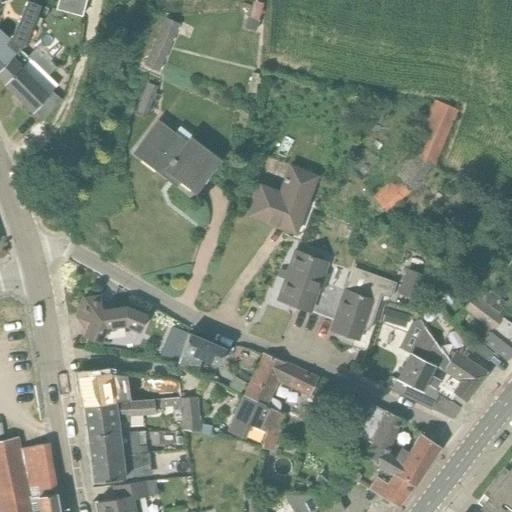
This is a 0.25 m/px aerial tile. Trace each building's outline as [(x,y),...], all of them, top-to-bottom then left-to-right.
[(22,46),(38,11),(42,0),(21,0),(21,1),(26,3),(12,36),(9,40),(19,50),(22,46)] [(81,17),(86,0),(58,0),(56,10),(81,17)] [(238,13),(247,15),(244,27),(255,30),(258,20),(263,3),(252,0),(250,5),(241,2),(238,13)] [(158,71),(168,49),(180,24),(164,16),(143,64),(158,71)] [(0,70),(19,50),(9,40),(0,32),(0,70)] [(57,86),(39,68),(32,62),(19,50),(0,70),(0,79),(33,113),(34,111),(44,120),(61,100),(52,92),(57,86)] [(261,74),(250,73),(248,94),(259,95),(261,74)] [(136,112),(146,115),(157,87),(147,82),(136,112)] [(458,111),(434,101),(411,154),(433,167),(458,111)] [(168,170),(195,191),(216,162),(189,141),(185,146),(157,125),(135,153),(164,175),(168,170)] [(412,193),(433,167),(411,154),(396,174),(372,196),(385,213),(412,193)] [(295,234),(312,190),(317,177),(290,166),(279,193),(259,185),(247,216),(295,234)] [(321,316),(332,285),(325,283),(328,275),(323,273),(326,262),(295,251),(277,300),(321,316)] [(406,269),(398,294),(417,300),(425,276),(406,269)] [(357,340),(371,300),(378,302),(380,295),(390,299),(395,283),(368,274),(361,296),(332,285),(321,316),(333,321),(330,330),(357,340)] [(487,287),(479,298),(498,312),(505,302),(487,287)] [(85,329),(82,336),(99,344),(106,328),(124,326),(139,333),(147,315),(126,307),(114,308),(114,301),(100,303),(99,295),(83,297),(75,316),(85,329)] [(511,353),(511,324),(497,313),(475,297),(465,310),(485,325),(476,336),(507,360),(511,353)] [(386,310),(383,323),(391,325),(394,312),(386,310)] [(429,411),(437,395),(448,401),(453,394),(452,393),(459,383),(442,371),(448,362),(425,330),(415,317),(399,347),(410,353),(391,391),(429,411)] [(218,366),(225,349),(188,334),(178,364),(197,372),(199,367),(202,360),(218,366)] [(477,342),(471,350),(486,362),(492,354),(477,342)] [(464,344),(458,352),(465,357),(471,349),(464,344)] [(486,375),(455,352),(448,362),(442,371),(459,383),(452,393),(466,403),(486,375)] [(263,404),(275,382),(308,397),(318,378),(265,354),(246,396),(263,404)] [(130,402),(126,375),(109,373),(78,377),(82,406),(130,402)] [(282,414),(263,404),(246,396),(230,433),(249,442),(258,427),(276,436),(281,426),(276,424),(282,414)] [(181,428),(199,433),(199,426),(197,398),(179,400),(181,428)] [(154,414),(153,401),(151,401),(130,402),(82,406),(85,435),(118,431),(117,422),(129,421),(128,416),(154,414)] [(387,455),(400,419),(385,411),(366,456),(394,474),(408,452),(400,447),(392,458),(387,455)] [(200,432),(209,434),(211,426),(201,424),(200,432)] [(120,455),(147,452),(147,447),(138,447),(135,432),(118,433),(118,431),(85,435),(88,459),(120,455)] [(369,490),(398,509),(413,486),(439,447),(421,435),(408,452),(394,474),(386,486),(375,479),(369,490)] [(56,511),(46,443),(18,449),(16,438),(0,441),(0,511),(56,511)] [(88,459),(91,483),(125,480),(124,472),(149,464),(147,452),(120,455),(88,459)] [(511,511),(511,458),(479,502),(492,511),(511,511)] [(331,479),(322,471),(315,479),(324,487),(328,483),(331,479)] [(336,498),(356,482),(343,474),(328,483),(332,491),(336,498)] [(134,511),(132,500),(157,495),(155,481),(129,484),(113,487),(115,499),(104,501),(104,500),(94,502),(95,507),(97,507),(98,511),(134,511)] [(282,495),(291,511),(298,511),(314,504),(313,500),(306,489),(282,495)] [(343,511),(336,498),(332,491),(313,500),(314,504),(318,511),(343,511)]
